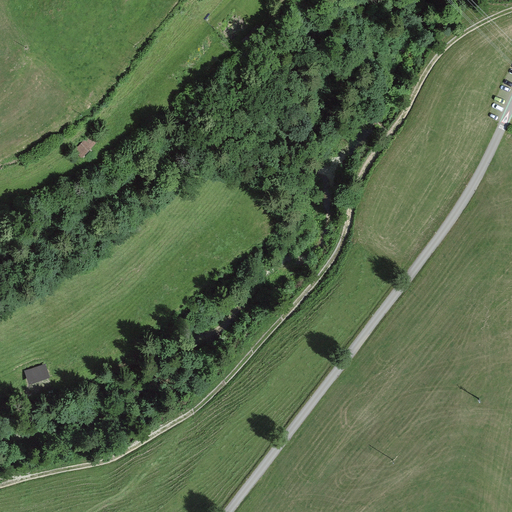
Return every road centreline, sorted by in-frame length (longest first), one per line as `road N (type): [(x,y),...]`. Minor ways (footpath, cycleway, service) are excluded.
road 1 (track): [(0,489),(99,466),(192,411),(322,271),(363,170),(450,41),(511,11)]
road 2 (residential): [(233,511),(466,207),(511,108)]
